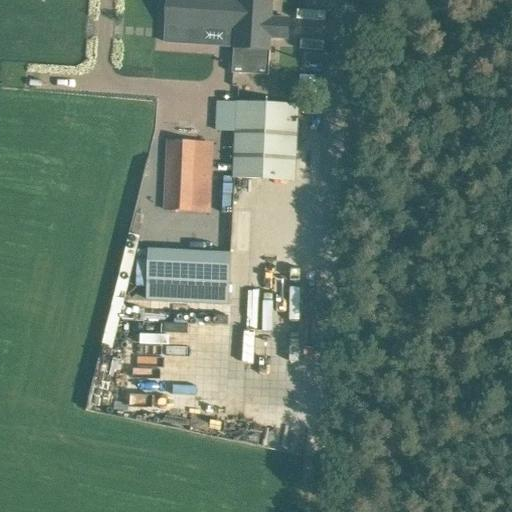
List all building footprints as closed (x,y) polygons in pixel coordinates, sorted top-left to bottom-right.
[(166,0),(165,25),(166,25),(165,43),(196,45),(198,27),(235,29),(236,0),(166,0)] [(273,0),(237,0),(237,1),(236,30),(235,49),(234,68),(269,71),(273,0)] [(295,180),(298,105),(237,103),(234,178),(295,180)] [(163,210),(210,213),(214,143),(166,140),(163,210)] [(148,247),(148,276),(229,277),(229,248),(148,247)]
